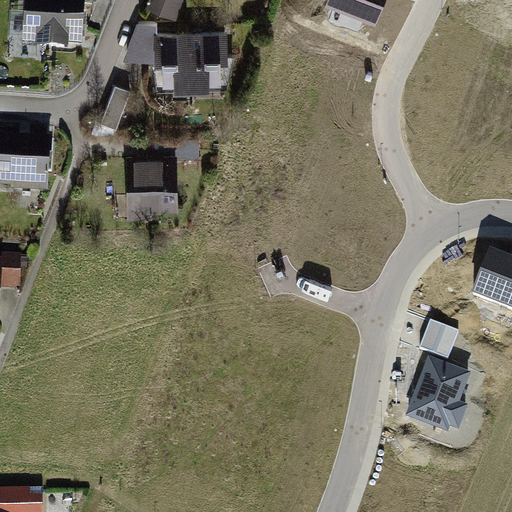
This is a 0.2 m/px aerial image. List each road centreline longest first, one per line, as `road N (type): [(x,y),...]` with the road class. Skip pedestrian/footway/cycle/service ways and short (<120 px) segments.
road 1 (residential): [(332,511),(356,451),(382,315),(401,267),(435,232)]
road 2 (residential): [(434,0),(390,93),(389,119),(404,174),(435,232)]
road 3 (residential): [(0,109),(67,115),(94,92),(131,0)]
